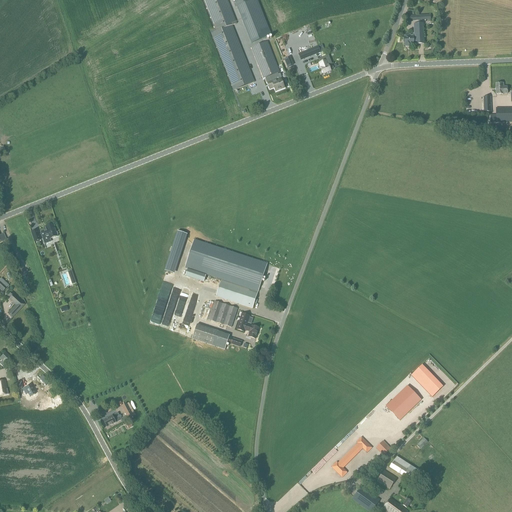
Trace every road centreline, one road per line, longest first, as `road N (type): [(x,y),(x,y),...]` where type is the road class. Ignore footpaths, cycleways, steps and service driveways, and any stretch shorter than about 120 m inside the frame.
road 1 (unclassified): [(264,511),(257,436),(271,360),(379,68)]
road 2 (unclassified): [(0,218),(379,68)]
road 3 (tertiary): [(149,511),(125,486),(81,405),(0,328)]
road 4 (unclassified): [(379,68),(511,58)]
